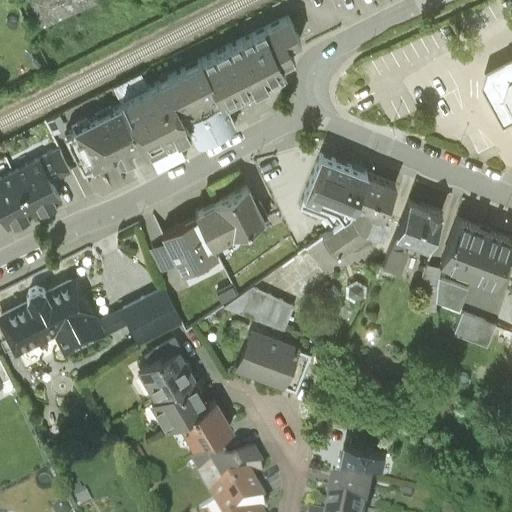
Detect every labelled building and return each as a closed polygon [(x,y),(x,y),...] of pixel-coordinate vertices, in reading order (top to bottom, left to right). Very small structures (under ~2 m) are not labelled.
[(30,0),(41,22),(86,0),(30,0)] [(161,78),(185,128),(194,146),(237,124),(224,100),(285,69),(280,61),(291,55),(287,47),(299,41),(286,16),(161,78)] [(500,67),(488,73),(484,89),(502,121),(511,115),(511,57),(499,64),(500,67)] [(185,128),(161,78),(120,98),(122,103),(140,138),(144,148),(185,128)] [(75,129),(66,134),(87,175),(99,170),(94,161),(116,150),(120,158),(132,153),(128,144),(140,138),(122,103),(73,127),(75,129)] [(59,148),(13,171),(33,211),(61,198),(50,178),(69,168),(59,148)] [(350,213),(367,171),(321,153),(302,203),(327,212),(334,224),(350,213)] [(0,213),(6,225),(33,211),(13,171),(0,177),(0,213)] [(395,182),(367,171),(350,213),(334,224),(323,233),(337,251),(367,231),(380,236),(388,216),(382,214),(395,182)] [(263,217),(246,184),(214,200),(215,201),(196,211),(197,215),(212,243),(263,217)] [(444,207),(409,194),(394,234),(405,238),(420,244),(418,248),(429,253),(436,236),(433,235),(444,207)] [(511,236),(456,214),(438,261),(493,285),(511,236)] [(212,243),(197,215),(161,232),(165,240),(180,272),(217,254),(212,243)] [(337,251),(323,233),(303,248),(317,267),(337,251)] [(405,238),(394,234),(382,264),(399,271),(408,248),(402,246),(405,238)] [(180,272),(165,240),(151,247),(172,292),(187,285),(180,272)] [(439,276),(440,266),(427,265),(422,309),(435,311),(436,301),(439,276)] [(459,310),(468,288),(439,276),(436,301),(459,310)] [(94,320),(74,279),(46,293),(44,290),(36,287),(29,290),(26,298),(28,302),(0,316),(17,348),(56,328),(57,331),(54,333),(62,349),(64,348),(65,350),(101,332),(94,320)] [(238,293),(232,281),(217,288),(222,304),(238,293)] [(355,282),(348,286),(348,293),(355,298),(362,293),(362,286),(355,282)] [(238,293),(222,304),(284,328),(293,304),(250,284),(238,293)] [(181,319),(163,285),(122,306),(128,319),(139,341),(181,319)] [(128,319),(122,306),(94,320),(101,332),(128,319)] [(494,323),(464,312),(456,334),(486,345),(494,323)] [(296,347),(251,329),(236,367),(282,385),(296,347)] [(178,348),(181,346),(174,334),(143,352),(148,361),(159,354),(161,358),(178,348)] [(148,361),(139,366),(156,396),(190,376),(194,374),(178,348),(161,358),(159,354),(148,361)] [(0,358),(0,383),(4,392),(14,386),(0,358)] [(156,396),(151,399),(167,427),(179,420),(207,404),(190,376),(156,396)] [(207,404),(179,420),(195,446),(214,436),(229,427),(214,400),(207,404)] [(193,462),(220,447),(214,436),(195,446),(186,451),(193,462)] [(344,444),(338,475),(372,482),(375,483),(382,451),(344,444)] [(213,467),(227,459),(220,447),(193,462),(200,475),(214,468),(213,467)] [(227,459),(213,467),(214,468),(229,493),(248,481),(263,473),(248,447),(227,459)] [(338,475),(331,507),(354,511),(365,511),(372,482),(338,475)] [(220,511),(259,511),(265,508),(259,499),(265,495),(261,488),(255,492),(248,481),(229,493),(214,501),(220,511)] [(80,489),(73,492),(81,508),(91,503),(85,491),(82,493),(80,489)]
